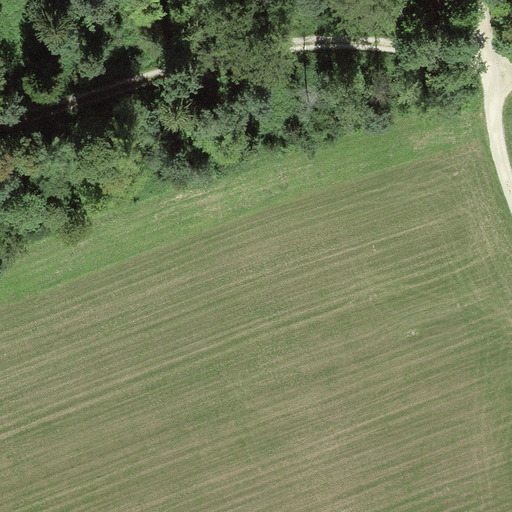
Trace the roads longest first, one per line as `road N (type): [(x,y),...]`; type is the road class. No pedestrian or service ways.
road 1 (track): [(0,117),(233,60),(377,45),(511,68)]
road 2 (track): [(479,0),(492,67),(490,142),(511,194)]
